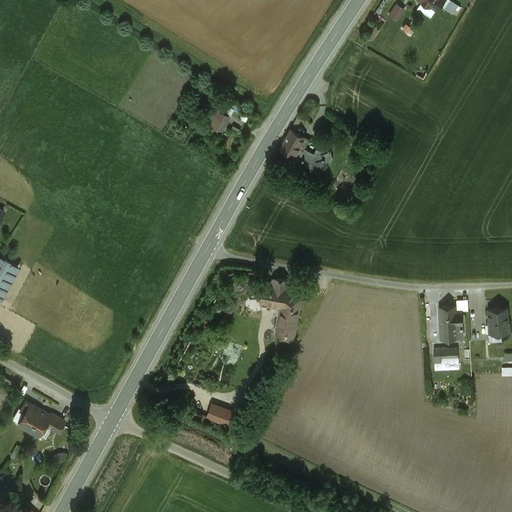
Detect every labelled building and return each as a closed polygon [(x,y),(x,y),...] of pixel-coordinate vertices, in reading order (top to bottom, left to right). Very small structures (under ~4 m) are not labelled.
[(409,0),(399,0),(395,8),(401,13),(409,0)] [(443,0),(422,0),(421,2),(429,6),(430,5),(437,9),(443,0)] [(446,0),(443,6),(454,12),(459,4),(452,0),(446,0)] [(229,106),(242,113),(240,117),(247,120),(251,111),(232,101),(229,106)] [(230,116),(216,108),(208,123),(222,131),(230,116)] [(305,137),(290,129),(278,151),(292,159),(302,164),(311,169),(310,171),(317,175),(329,163),(332,158),(330,151),(323,147),(316,149),(314,154),(304,148),(303,150),(299,148),(305,137)] [(365,161),(353,154),(342,173),(357,182),(355,186),(363,190),(376,166),(365,161)] [(302,164),(292,159),(286,169),(296,175),(302,164)] [(0,297),(17,267),(0,257),(0,297)] [(287,281),(273,279),(273,283),(265,282),(261,303),(282,306),(277,333),(293,336),(300,297),(286,285),(287,281)] [(456,305),(439,306),(440,324),(445,324),(446,338),(463,337),(462,311),(456,311),(456,305)] [(507,307),(488,308),(489,332),(510,330),(509,321),(508,321),(507,307)] [(260,338),(252,337),(251,347),(259,348),(260,338)] [(458,347),(434,348),(434,362),(441,362),(441,368),(459,367),(458,347)] [(511,372),(511,364),(503,365),(503,373),(511,372)] [(36,408),(26,402),(22,410),(25,411),(18,423),(38,434),(44,423),(58,431),(64,420),(52,413),(51,416),(41,411),(42,409),(37,407),(36,408)] [(233,412),(213,405),(209,416),(219,419),(229,423),(233,412)] [(27,452),(20,448),(14,458),(22,463),(27,452)]
